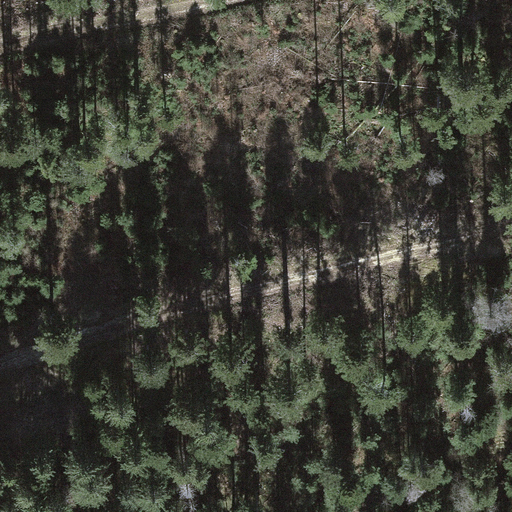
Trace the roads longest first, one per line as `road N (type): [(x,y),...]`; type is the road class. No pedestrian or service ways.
road 1 (track): [(0,366),(300,277),(511,229)]
road 2 (track): [(0,47),(191,0)]
